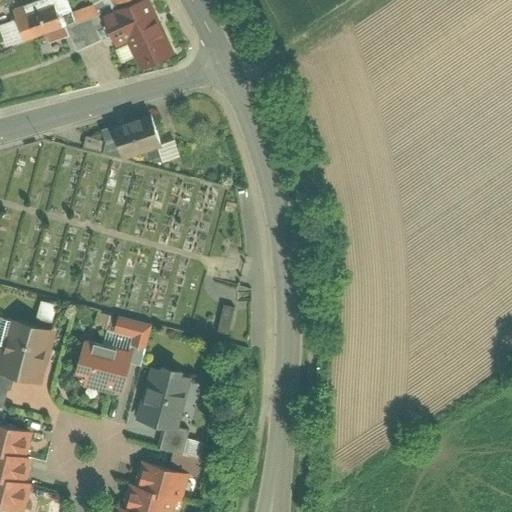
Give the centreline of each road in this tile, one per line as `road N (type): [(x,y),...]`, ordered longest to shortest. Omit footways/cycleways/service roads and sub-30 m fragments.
road 1 (secondary): [(224,64),(273,199),(286,298),(273,511)]
road 2 (residential): [(224,64),(0,131)]
road 3 (track): [(364,0),(298,44),(228,74)]
